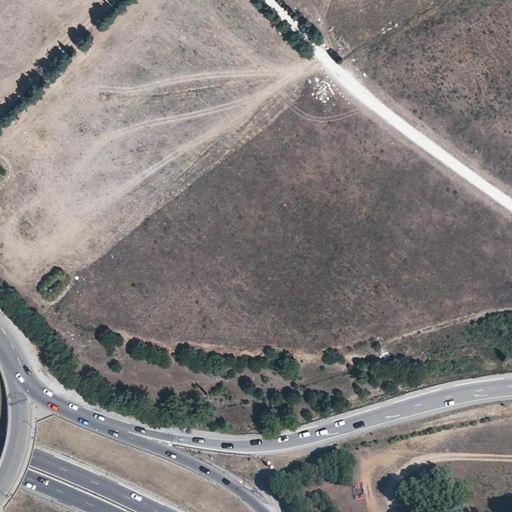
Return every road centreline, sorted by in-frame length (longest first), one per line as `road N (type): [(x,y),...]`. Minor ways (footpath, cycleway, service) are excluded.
road 1 (motorway): [(511,383),(251,445),(132,432)]
road 2 (trunk): [(158,511),(0,444)]
road 3 (trunk): [(262,511),(233,486),(132,432)]
road 4 (trunk): [(132,432),(38,392),(8,360)]
road 5 (secondary): [(0,480),(16,441),(8,360)]
